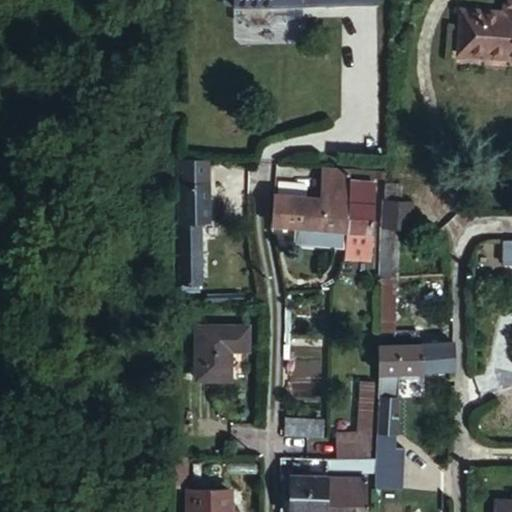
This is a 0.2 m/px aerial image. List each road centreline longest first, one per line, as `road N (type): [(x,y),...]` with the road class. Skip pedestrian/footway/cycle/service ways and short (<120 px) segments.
road 1 (unclassified): [(511,218),(454,219),(464,388),(459,511)]
road 2 (unclassified): [(264,511),(259,162)]
road 3 (track): [(100,511),(0,308)]
